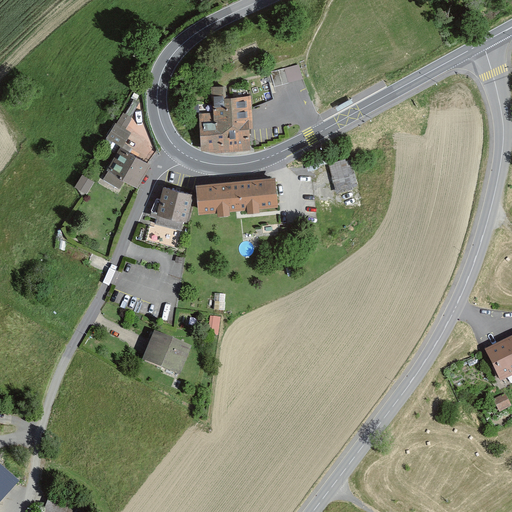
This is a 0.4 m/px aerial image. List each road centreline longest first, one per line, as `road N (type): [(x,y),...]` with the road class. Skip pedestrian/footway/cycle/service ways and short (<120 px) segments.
road 1 (unclassified): [(313,511),(432,354),(463,298),(503,161),(505,115),(483,42)]
road 2 (unclassified): [(180,151),(155,177),(44,414),(24,511)]
road 3 (secondary): [(483,42),(272,155),(216,164),(180,151)]
road 4 (secondary): [(180,151),(158,111),(167,62),(193,35),(261,0)]
